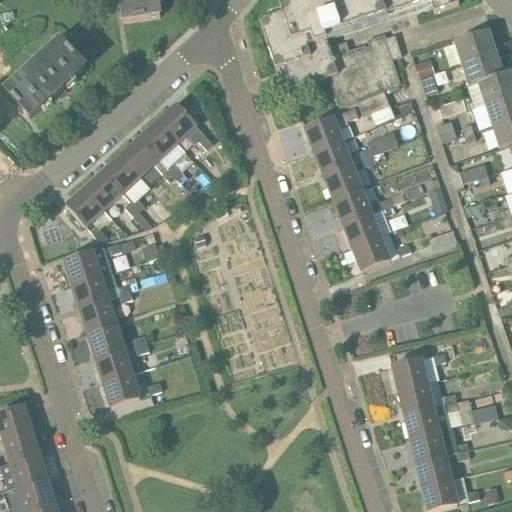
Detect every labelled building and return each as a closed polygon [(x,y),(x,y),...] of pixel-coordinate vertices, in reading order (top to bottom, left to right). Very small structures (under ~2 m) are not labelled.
[(119,0),(123,25),(159,19),(156,0),(119,0)] [(358,105),(385,93),(401,88),(393,62),(403,59),(396,38),(385,42),(384,38),(367,43),(369,49),(365,50),(364,48),(348,53),(345,45),(328,51),(325,44),(432,9),(434,16),(458,8),(455,0),(309,0),(280,10),(282,18),(260,25),(275,72),(278,71),(283,83),(287,82),(290,92),(328,79),(339,112),(358,105)] [(460,67),(495,56),(488,33),(453,45),(460,67)] [(10,88),(4,93),(29,121),(61,92),(85,70),(60,42),(10,88)] [(477,86),(502,78),(495,56),(460,67),(467,89),(476,86),(476,87),(478,87),(477,86)] [(416,66),(420,80),(434,75),(429,62),(416,66)] [(483,108),(511,98),(511,76),(511,75),(502,78),(477,86),(478,87),(476,87),(483,108)] [(426,99),(439,95),(433,78),(421,82),(426,99)] [(385,93),(358,105),(363,119),(390,109),(385,93)] [(490,130),(511,122),(511,98),(483,108),(490,130)] [(441,121),(465,113),(461,102),(437,110),(441,121)] [(157,125),(178,148),(187,139),(195,147),(198,145),(206,153),(212,148),(176,108),(157,125)] [(394,110),(375,117),(380,130),(399,123),(394,110)] [(313,155),(342,144),(338,133),(348,129),(346,124),(357,120),(354,112),(303,132),(313,155)] [(498,152),(507,149),(511,146),(511,122),(490,130),(498,152)] [(160,164),(166,159),(178,148),(157,125),(139,141),(160,164)] [(442,146),(457,141),(452,125),(437,131),(442,146)] [(465,138),(473,136),(471,127),(463,130),(465,138)] [(370,151),(369,151),(358,155),(361,162),(373,157),(398,148),(393,135),(368,145),(370,151)] [(473,136),(465,138),(468,146),(476,143),(473,136)] [(170,186),(175,181),(167,172),(160,164),(139,141),(120,158),(141,181),(149,189),(162,177),(170,186)] [(322,178),(351,166),(347,155),(342,144),(313,155),(322,178)] [(365,170),(376,166),(373,157),(361,162),(365,170)] [(151,191),(149,189),(141,181),(120,158),(102,175),(123,198),(130,206),(138,215),(144,209),(138,203),(151,191)] [(360,189),(354,174),(351,166),(322,178),(331,201),(360,189)] [(173,167),(167,172),(175,181),(181,176),(173,167)] [(478,182),(487,180),(483,168),(459,175),(462,187),(478,181),(478,182)] [(84,191),(105,214),(123,198),(102,175),(84,191)] [(487,180),(478,182),(480,189),(489,186),(487,180)] [(427,192),(435,189),(432,182),(431,181),(424,184),(427,192)] [(422,188),(403,195),(406,202),(425,195),(422,188)] [(393,208),(405,203),(404,201),(402,196),(389,200),(389,201),(378,205),(377,203),(367,207),(360,189),(331,201),(342,228),(371,217),(382,213),(393,208)] [(431,203),(443,199),(440,190),(428,194),(431,203)] [(86,232),(105,214),(84,191),(65,209),(86,232)] [(130,206),(124,211),(132,220),(138,215),(130,206)] [(483,218),(485,212),(483,206),(472,209),(476,220),(483,218)] [(393,208),(382,213),(384,219),(395,215),(395,216),(396,216),(393,208)] [(501,223),(510,220),(508,212),(499,214),(501,223)] [(351,251),(380,240),(371,217),(342,228),(351,251)] [(511,225),(510,220),(501,223),(504,229),(511,226),(511,225)] [(100,248),(107,242),(99,233),(93,239),(100,248)] [(433,255),(456,247),(452,234),(428,242),(433,255)] [(153,236),(146,239),(148,245),(155,243),(153,236)] [(380,240),(351,251),(361,275),(410,255),(408,247),(396,251),(396,250),(393,251),(388,237),(380,240)] [(109,258),(121,254),(119,247),(119,246),(106,249),(109,258)] [(72,289),(101,279),(112,276),(104,251),(64,264),(72,289)] [(80,312),(107,303),(104,290),(101,279),(72,289),(80,312)] [(127,288),(115,292),(118,300),(130,296),(127,288)] [(132,302),(130,297),(130,296),(118,300),(120,306),(132,303),(132,302)] [(87,337),(116,328),(111,312),(107,303),(80,312),(87,337)] [(95,361),(124,352),(116,328),(87,337),(95,361)] [(146,346),(144,339),(132,343),(134,350),(146,346)] [(137,358),(149,353),(147,347),(146,346),(134,350),(137,358)] [(103,385),(132,376),(127,361),(124,353),(124,352),(95,361),(103,385)] [(444,357),(433,360),(434,368),(446,365),(444,357)] [(398,394),(428,387),(421,362),(392,369),(398,394)] [(132,376),(103,385),(111,411),(139,401),(132,376)] [(149,398),(150,398),(161,394),(159,386),(148,390),(146,390),(149,398)] [(434,411),(428,387),(398,394),(404,418),(434,411)] [(443,408),(456,405),(454,397),(441,400),(443,408)] [(410,442),(451,432),(474,426),(470,415),(467,402),(456,405),(443,408),(434,411),(404,418),(410,442)] [(0,416),(0,436),(2,444),(32,434),(24,409),(0,416)] [(474,426),(497,421),(494,409),(470,415),(474,426)] [(511,431),(509,420),(498,423),(499,430),(505,433),(511,431)] [(456,456),(468,453),(467,445),(455,448),(451,432),(410,442),(415,466),(445,459),(456,456)] [(2,444),(9,466),(39,457),(32,434),(2,444)] [(458,463),(470,460),(468,453),(456,456),(458,463)] [(47,481),(39,457),(9,466),(0,468),(0,476),(2,476),(7,493),(47,481)] [(421,490),(451,483),(445,459),(415,466),(421,490)] [(451,483),(421,490),(426,511),(439,511),(457,508),(451,483)] [(42,511),(55,508),(48,485),(18,494),(8,497),(13,511),(42,511)] [(489,507),(500,505),(497,490),(486,493),(489,507)] [(479,493),(466,496),(468,505),(481,502),(479,493)]
